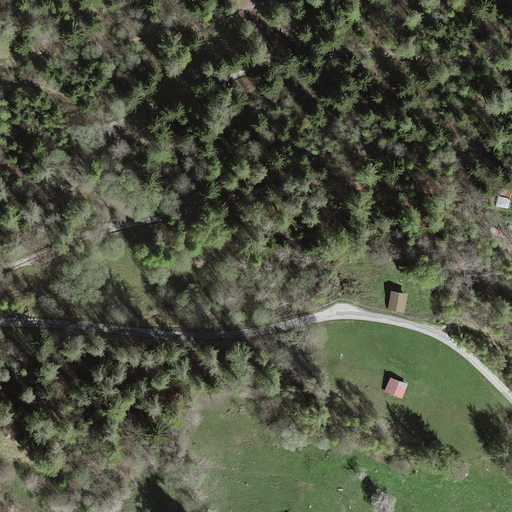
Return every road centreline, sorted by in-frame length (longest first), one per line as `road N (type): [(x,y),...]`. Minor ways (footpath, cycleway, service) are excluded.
road 1 (track): [(0,277),(187,210),(268,169),(112,135),(297,51),(238,10),(276,0)]
road 2 (residential): [(511,397),(443,337),(385,318),(336,314),(196,336),(0,322)]
road 3 (track): [(0,65),(58,43),(139,40),(238,10)]
road 4 (track): [(297,51),(511,73)]
